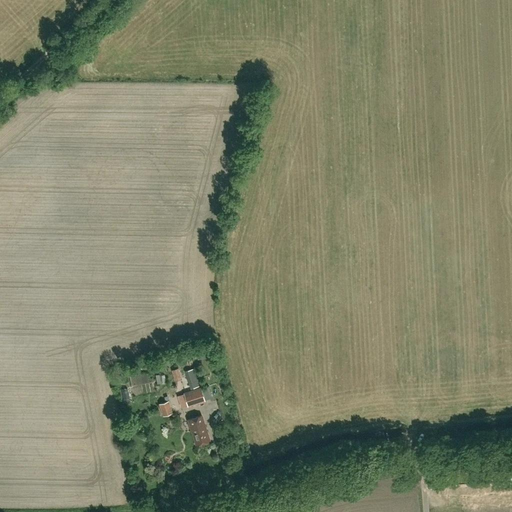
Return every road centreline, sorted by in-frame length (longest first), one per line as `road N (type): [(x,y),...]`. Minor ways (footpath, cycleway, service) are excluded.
road 1 (unclassified): [(220,511),(346,463),(511,452)]
road 2 (track): [(0,100),(109,0)]
